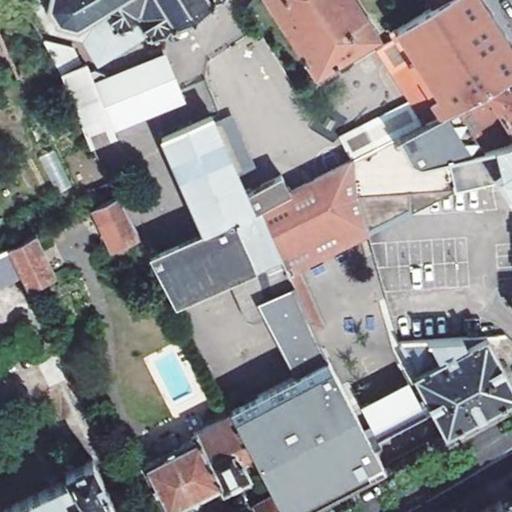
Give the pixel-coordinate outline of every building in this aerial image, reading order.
[(34,0),(34,3),(49,28),(82,38),(98,63),(143,35),(144,36),(147,34),(149,36),(152,34),(153,38),(157,35),(155,32),(166,26),(167,27),(172,24),(174,27),(178,24),(176,21),(208,2),(210,5),(215,2),(213,0),(34,0)] [(268,0),(316,74),(378,35),(368,18),(365,20),(352,0),(268,0)] [(399,27),(414,49),(485,5),(481,0),(438,0),(435,2),(436,4),(399,27)] [(397,72),(411,92),(428,121),(489,91),(511,75),(511,46),(505,36),(485,5),(414,49),(419,58),(414,61),(397,72)] [(110,129),(183,98),(178,89),(164,56),(108,79),(105,75),(92,69),(88,71),(85,65),(83,65),(75,47),(43,41),(51,53),(61,75),(87,131),(94,146),(114,138),(110,129)] [(511,75),(489,91),(428,121),(355,158),(290,191),(283,175),(253,188),(252,187),(244,191),(209,116),(164,137),(207,233),(150,259),(174,305),(229,281),(247,321),(254,325),(273,317),(294,356),(321,347),(314,330),(322,326),(298,272),(294,264),(366,223),(357,192),(408,190),(410,190),(454,189),(502,178),(511,193),(511,75)] [(55,150),(40,156),(55,193),(71,187),(55,150)] [(408,190),(357,192),(366,223),(368,232),(412,210),(410,190),(408,190)] [(94,213),(113,249),(139,237),(120,201),(94,213)] [(366,223),(294,264),(298,272),(368,232),(366,223)] [(35,240),(8,253),(19,275),(26,289),(53,276),(35,240)] [(8,253),(0,256),(0,284),(19,275),(8,253)] [(511,383),(486,338),(398,342),(415,373),(412,374),(446,433),(485,413),(511,398),(511,383)] [(301,370),(229,409),(232,414),(253,454),(275,496),(283,511),(297,511),(374,471),(385,466),(321,347),(294,356),(301,370)] [(161,454),(143,463),(165,511),(220,487),(222,492),(251,479),(242,460),(253,454),(232,414),(194,433),(196,437),(178,446),(172,436),(167,434),(157,439),(155,442),(161,454)] [(1,509),(2,511),(116,511),(91,458),(64,471),(68,478),(1,509)] [(511,511),(511,493),(502,498),(509,511),(511,511)] [(283,511),(275,496),(255,507),(258,511),(283,511)] [(477,511),(509,511),(502,498),(477,511)]
